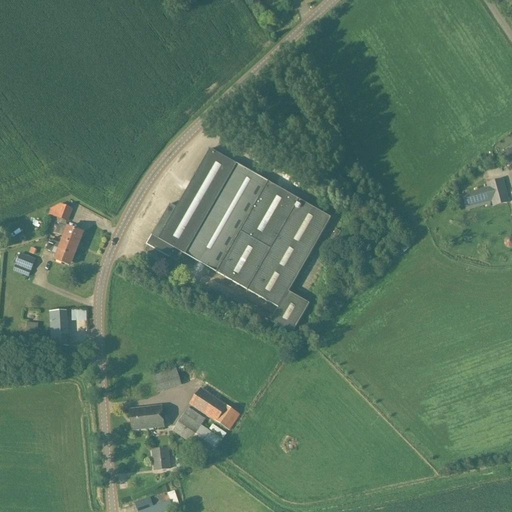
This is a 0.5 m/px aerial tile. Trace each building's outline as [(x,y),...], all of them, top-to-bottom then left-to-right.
[(182,254),(185,255),(237,165),(210,150),(177,208),(170,205),(147,245),(177,262),(182,254)] [(237,165),(185,255),(279,309),(271,323),(292,335),(309,305),(289,293),(331,219),(267,183),(237,165)] [(502,180),(487,184),(493,207),(509,203),(502,180)] [(59,209),(56,218),(57,219),(67,223),(68,223),(71,215),(73,210),(65,206),(61,205),(59,209)] [(62,242),(77,247),(83,234),(68,228),(59,224),(55,234),(64,237),(62,242)] [(77,247),(62,242),(61,245),(50,240),(46,251),(57,255),(55,261),(70,267),(77,247)] [(17,265),(32,271),(36,260),(21,254),(17,265)] [(72,321),(88,321),(87,310),(72,310),(72,321)] [(50,321),(66,320),(65,311),(50,312),(50,321)] [(37,331),(38,320),(29,319),(28,330),(37,331)] [(158,394),(182,386),(176,367),(152,374),(158,394)] [(229,432),(240,416),(227,407),(228,406),(201,389),(189,406),(216,424),(217,423),(229,432)] [(132,432),(165,428),(162,407),(129,411),(132,432)] [(211,458),(223,440),(202,426),(206,420),(188,408),(173,432),(211,458)] [(209,431),(224,439),(227,433),(213,425),(209,431)] [(154,471),(170,470),(168,449),(152,451),(154,471)] [(176,469),(189,468),(188,459),(176,460),(176,469)] [(137,511),(166,511),(173,510),(170,501),(154,507),(150,499),(135,504),(137,511)]
